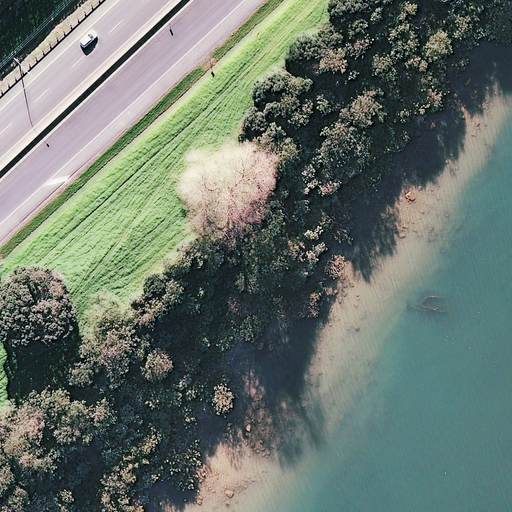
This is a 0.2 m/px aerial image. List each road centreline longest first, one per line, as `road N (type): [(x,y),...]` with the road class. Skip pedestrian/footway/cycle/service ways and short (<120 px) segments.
road 1 (trunk): [(226,0),(0,207)]
road 2 (trunk): [(0,138),(149,0)]
